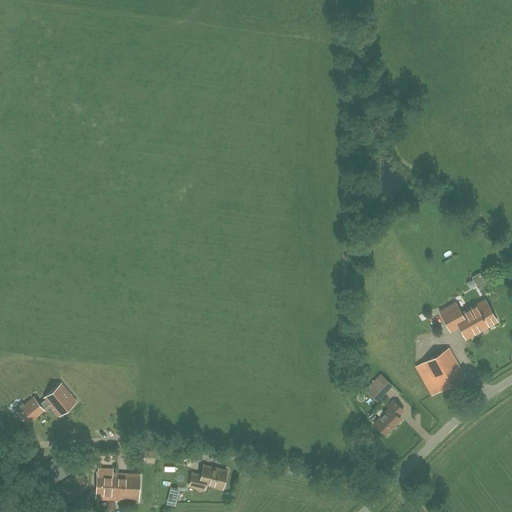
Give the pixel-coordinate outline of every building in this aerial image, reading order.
[(454,303),(439,312),(450,332),(458,327),(465,339),(496,321),(484,300),(460,313),(454,303)] [(445,388),(464,377),(465,377),(449,348),(430,358),(415,367),(431,396),(445,388)] [(380,374),(365,390),(375,400),(390,384),(380,374)] [(127,380),(99,381),(101,419),(115,419),(114,403),(120,402),(119,395),(128,395),(127,380)] [(66,397),(56,386),(43,397),(45,398),(39,403),(33,396),(16,411),(27,424),(44,410),(42,408),(48,403),(50,405),(51,405),(53,408),(59,415),(76,401),(70,394),(66,397)] [(393,401),(388,407),(389,408),(374,423),(385,435),(392,428),(391,428),(394,425),(395,425),(401,419),(398,416),(403,411),(393,401)] [(136,462),(154,463),(154,451),(137,450),(136,462)] [(33,474),(44,469),(36,451),(24,456),(33,474)] [(204,491),(206,484),(222,488),(226,471),(203,465),(201,474),(191,472),(188,487),(204,491)] [(139,475),(112,473),(112,468),(97,467),(95,499),(108,500),(108,497),(113,498),(113,500),(138,501),(139,475)] [(78,477),(75,473),(56,488),(67,504),(87,489),(84,485),(88,482),(82,474),(78,477)]
